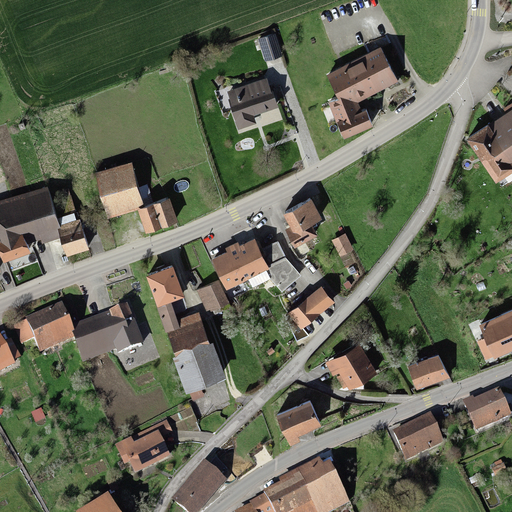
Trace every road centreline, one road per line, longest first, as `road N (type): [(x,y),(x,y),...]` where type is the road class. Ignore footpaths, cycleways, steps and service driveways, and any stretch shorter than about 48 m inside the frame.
road 1 (secondary): [(0,307),(316,172),(454,83)]
road 2 (residential): [(293,366),(393,254),(434,188),(457,131),(454,83)]
road 3 (secondary): [(218,511),(310,451),(418,408)]
road 4 (residential): [(157,511),(162,494),(293,366)]
road 5 (unknown): [(425,108),(384,15),(336,36)]
road 6 (residential): [(293,366),(339,395),(418,408)]
